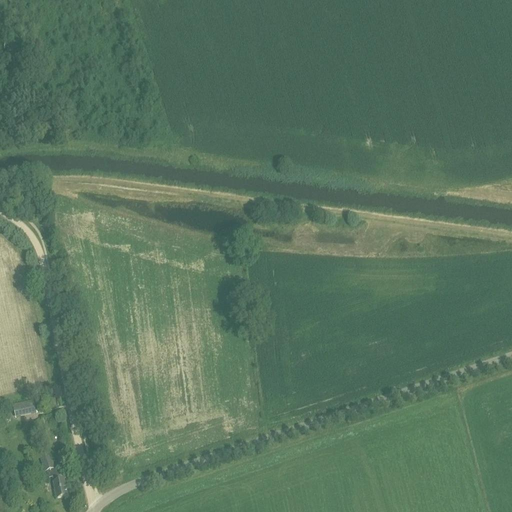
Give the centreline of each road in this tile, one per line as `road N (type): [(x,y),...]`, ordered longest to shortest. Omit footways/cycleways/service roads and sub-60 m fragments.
road 1 (unclassified): [(92,511),(129,485),(511,355)]
road 2 (track): [(94,509),(37,241),(0,209)]
